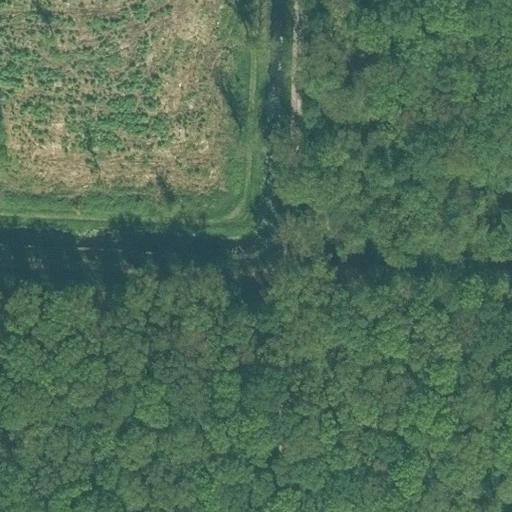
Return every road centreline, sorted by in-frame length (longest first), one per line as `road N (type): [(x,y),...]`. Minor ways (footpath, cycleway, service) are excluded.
road 1 (track): [(288,272),(0,258)]
road 2 (track): [(300,0),(288,272)]
road 3 (track): [(288,272),(283,511)]
